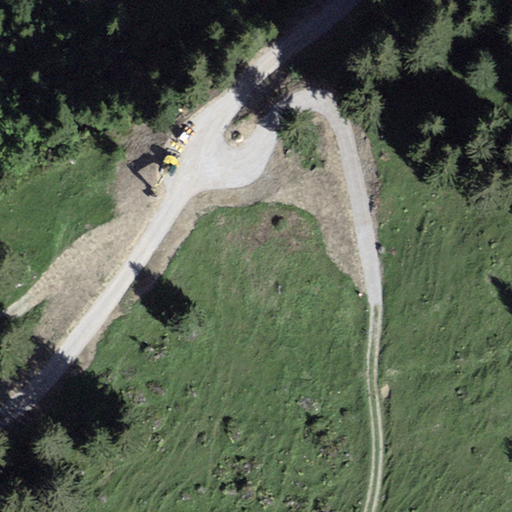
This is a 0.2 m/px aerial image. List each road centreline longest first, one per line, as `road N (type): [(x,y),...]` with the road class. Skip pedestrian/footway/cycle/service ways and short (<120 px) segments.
road 1 (track): [(372,270),(313,208),(248,197),(160,212),(109,231),(0,325)]
road 2 (track): [(215,133),(57,370),(0,413)]
road 3 (track): [(215,133),(224,164),(241,169),(291,103),(329,106),(345,138),(372,270)]
road 4 (track): [(371,511),(380,447),(372,270)]
road 5 (track): [(355,0),(250,83),(215,133)]
